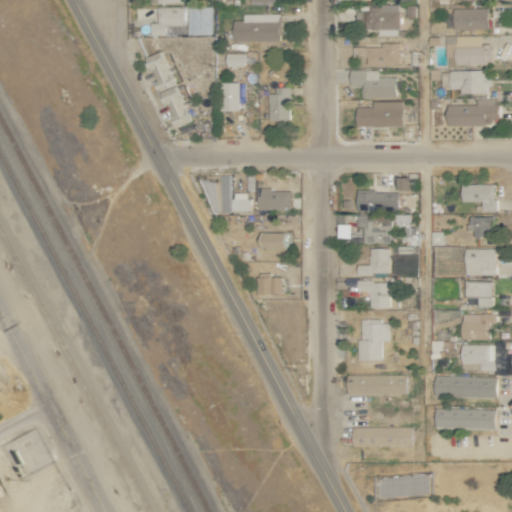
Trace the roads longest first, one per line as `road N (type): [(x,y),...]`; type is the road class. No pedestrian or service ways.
road 1 (tertiary): [(74,0),(342,511)]
road 2 (residential): [(319,469),(319,0)]
road 3 (residential): [(511,156),(157,163)]
road 4 (residential): [(0,313),(103,511)]
